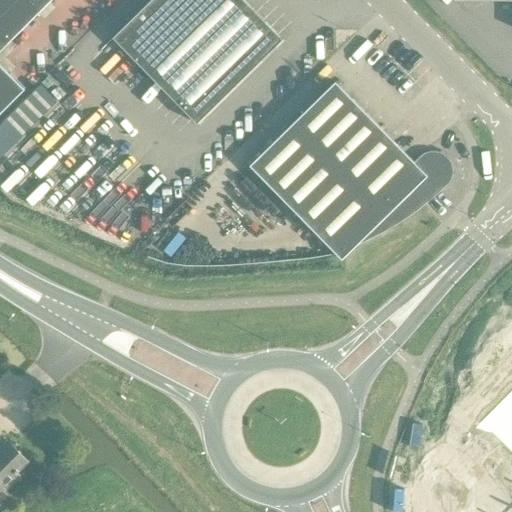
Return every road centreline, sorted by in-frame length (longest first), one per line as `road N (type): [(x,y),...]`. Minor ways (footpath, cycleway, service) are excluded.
road 1 (tertiary): [(243,373),(179,351),(0,264)]
road 2 (tertiary): [(0,286),(214,416)]
road 3 (unclassified): [(511,130),(382,0)]
road 4 (tertiary): [(344,402),(429,287)]
road 5 (tertiary): [(429,287),(314,369)]
road 6 (tertiary): [(214,416),(215,446),(229,474),(254,492),(285,498)]
